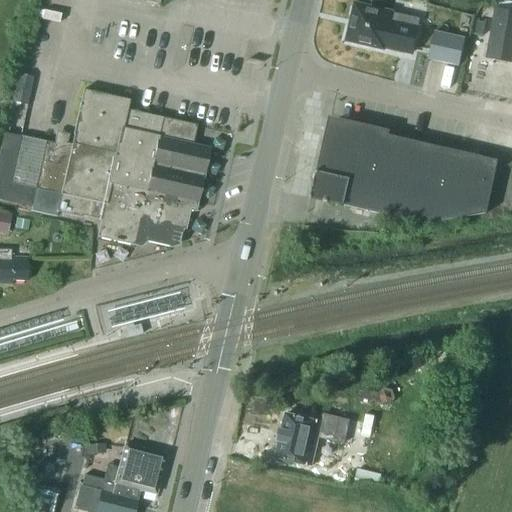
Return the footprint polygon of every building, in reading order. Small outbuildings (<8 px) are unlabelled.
[(355,4),(347,38),(349,41),(384,49),(384,47),(413,53),(418,28),(393,22),(395,13),(355,4)] [(494,22),(488,58),(511,61),(511,12),(497,9),(495,22),(494,22)] [(434,32),(428,59),(460,66),(466,40),(434,32)] [(27,105),(33,77),(17,74),(11,101),(27,105)] [(0,141),(0,200),(31,207),(30,211),(55,217),(56,217),(57,212),(80,217),(81,215),(101,219),(97,237),(134,245),(136,246),(141,240),(146,241),(157,244),(168,246),(169,243),(179,240),(179,239),(181,228),(182,228),(186,210),(189,211),(194,212),(196,202),(208,148),(192,145),(188,144),(192,126),(196,127),(196,126),(162,118),(126,110),(129,100),(82,90),(72,134),(73,135),(71,145),(66,144),(67,138),(68,136),(66,136),(66,138),(56,136),(57,134),(55,134),(55,136),(53,143),(45,142),(20,136),(20,137),(8,134),(2,133),(0,141)] [(316,171),(310,198),(324,201),(324,202),(328,203),(328,202),(344,206),(427,225),(486,213),(491,192),(498,160),(493,159),(492,163),(482,161),(483,157),(479,156),(390,135),(333,122),(321,172),(316,171)] [(10,215),(0,212),(0,224),(8,226),(10,215)] [(26,280),(27,258),(10,257),(10,250),(0,249),(0,283),(11,284),(12,280),(26,280)] [(105,330),(193,309),(187,284),(99,305),(105,330)] [(382,393),(380,407),(393,409),(396,395),(382,393)] [(279,441),(275,458),(312,466),(318,437),(343,443),(349,419),(323,413),(321,422),(286,414),(282,431),(280,430),(278,441),(279,441)] [(88,487),(82,511),(87,511),(134,511),(137,500),(139,490),(155,494),(165,455),(124,444),(118,467),(111,493),(88,487)] [(88,467),(106,467),(106,444),(89,444),(88,467)]
